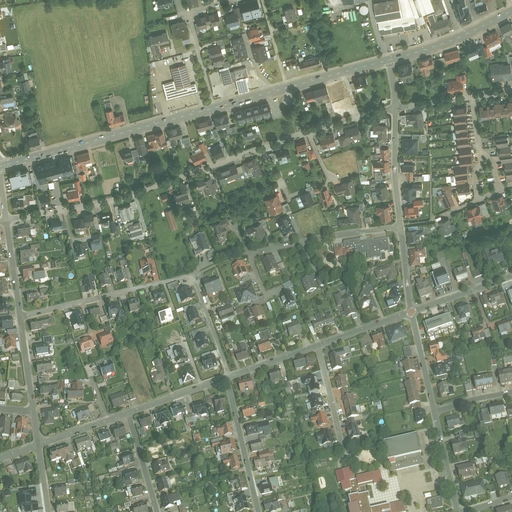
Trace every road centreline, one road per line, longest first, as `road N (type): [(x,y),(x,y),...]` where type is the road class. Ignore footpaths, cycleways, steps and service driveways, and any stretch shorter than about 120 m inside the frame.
road 1 (residential): [(227,377),(194,277),(19,317)]
road 2 (residential): [(5,220),(124,198),(261,147)]
road 3 (secondary): [(0,166),(213,108)]
road 4 (residential): [(261,147),(395,107)]
road 5 (residential): [(223,0),(186,12),(213,108)]
road 6 (residential): [(258,511),(227,377)]
road 7 (secondary): [(390,59),(511,10)]
